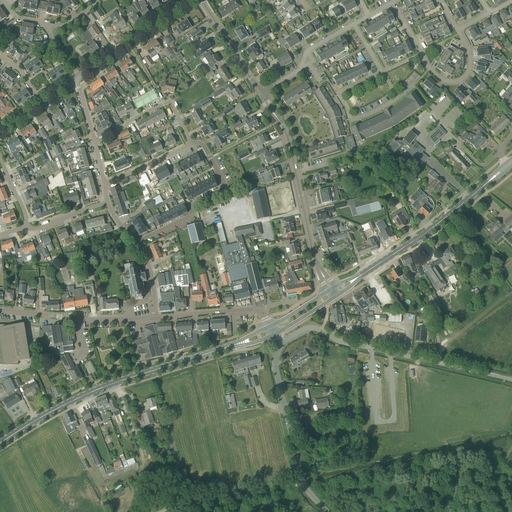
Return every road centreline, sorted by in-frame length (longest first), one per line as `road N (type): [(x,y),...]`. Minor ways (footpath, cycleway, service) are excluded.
road 1 (tertiary): [(0,443),(91,392),(229,346)]
road 2 (unclassified): [(511,379),(319,331)]
road 3 (unclassified): [(327,511),(298,470),(274,363),(281,344)]
road 4 (residential): [(136,242),(192,215),(189,207),(224,187),(202,145),(188,143)]
road 5 (residential): [(392,2),(442,81),(467,74),(468,51),(457,30)]
road 6 (track): [(302,483),(186,499),(161,511)]
road 7 (unclassified): [(80,76),(190,0)]
road 8 (residential): [(188,143),(168,101),(94,142)]
road 9 (residential): [(397,98),(350,122),(341,91),(382,72)]
road 10 (tertiary): [(364,272),(468,198)]
